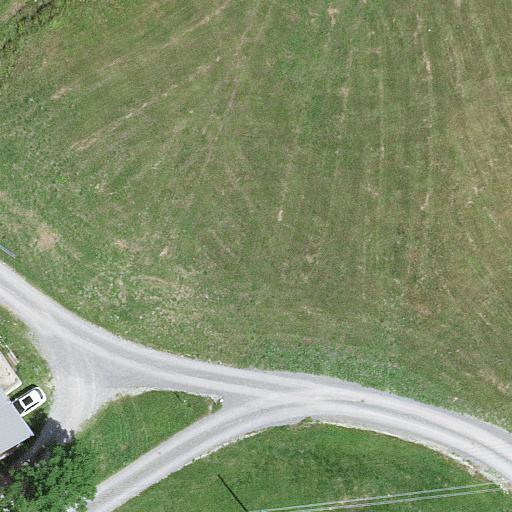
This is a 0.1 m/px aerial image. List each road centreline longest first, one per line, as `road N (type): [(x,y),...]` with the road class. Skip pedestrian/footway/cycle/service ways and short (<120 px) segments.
road 1 (track): [(263,399),(131,363),(0,281)]
road 2 (track): [(511,462),(381,404),(263,399)]
road 3 (track): [(263,399),(93,511)]
